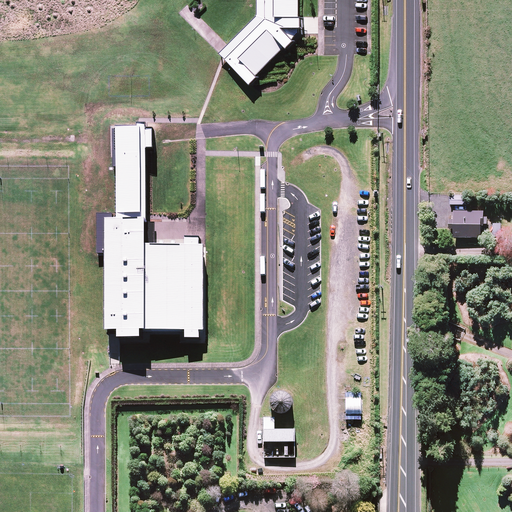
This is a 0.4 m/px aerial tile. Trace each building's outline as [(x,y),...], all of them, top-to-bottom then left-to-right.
[(259,0),(259,16),(221,55),(253,87),(260,80),(258,77),(286,48),(289,51),(297,44),(294,41),(300,35),(300,31),(304,31),(304,19),(300,19),(300,0),(259,0)] [(139,157),(123,157),(124,173),(139,172),(139,157)] [(467,194),(452,193),(452,206),(467,206),(467,194)] [(484,239),(484,214),(456,213),(455,239),(484,239)] [(360,234),(368,234),(367,217),(359,217),(360,234)] [(503,232),(503,224),(494,224),(494,233),(503,232)] [(149,225),(108,226),(108,336),(120,336),(120,345),(144,346),(144,338),(148,338),(148,337),(187,336),(187,344),(202,343),(201,336),(206,335),(205,251),(201,251),(201,244),(187,243),(187,251),(149,252),(149,225)] [(360,260),(368,260),(368,234),(360,234),(360,260)] [(360,273),(368,273),(368,260),(360,260),(360,273)] [(360,290),(368,290),(368,273),(360,273),(360,290)] [(368,290),(360,290),(360,306),(368,306),(368,290)] [(357,294),(343,294),(344,310),(357,309),(357,294)] [(365,373),(354,373),(354,383),(365,383),(365,373)] [(362,394),(346,394),(346,420),(361,420),(362,394)] [(280,395),(276,396),(272,401),(271,405),(272,409),(273,412),(276,415),(279,416),(284,417),(287,416),(291,413),(293,409),(293,404),(292,400),(290,397),(285,395),(280,395)] [(275,419),(264,419),(264,444),(296,445),(296,432),(275,432),(275,419)]
